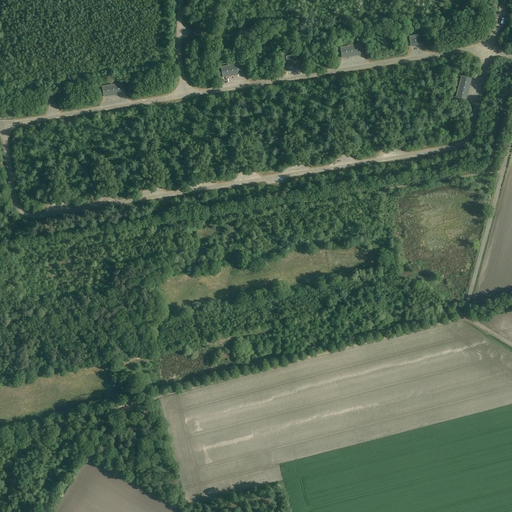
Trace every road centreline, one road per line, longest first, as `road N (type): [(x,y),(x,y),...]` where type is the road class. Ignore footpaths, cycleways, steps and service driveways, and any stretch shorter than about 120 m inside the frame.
road 1 (track): [(0,439),(466,317)]
road 2 (track): [(466,317),(511,134)]
